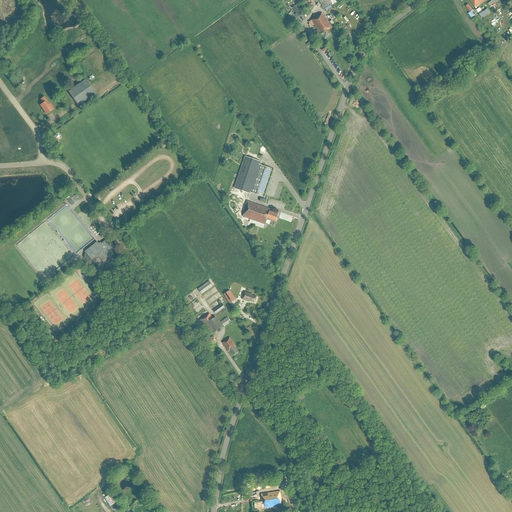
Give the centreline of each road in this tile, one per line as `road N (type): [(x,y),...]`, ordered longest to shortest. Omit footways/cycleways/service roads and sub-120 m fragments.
road 1 (unclassified): [(243,390),(356,66),(378,33),(422,0)]
road 2 (unclassified): [(243,390),(66,170),(41,163)]
road 3 (unclassified): [(213,511),(243,390)]
